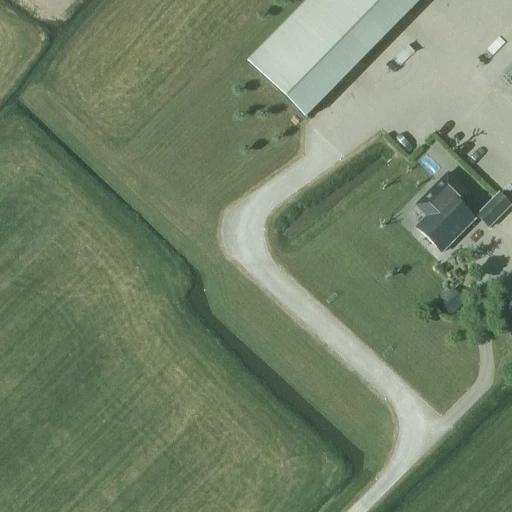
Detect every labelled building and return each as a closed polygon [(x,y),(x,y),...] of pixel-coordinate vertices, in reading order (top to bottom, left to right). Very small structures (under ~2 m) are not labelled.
[(305,120),(422,0),(311,0),(248,65),(305,120)] [(483,74),(511,100),(511,62),(502,53),(483,74)] [(441,255),(474,222),(457,206),(467,195),(447,175),(415,208),(426,219),(416,230),(441,255)] [(510,207),(498,195),(473,220),(485,232),(510,207)] [(452,290),(438,304),(452,318),(466,304),(452,290)]
